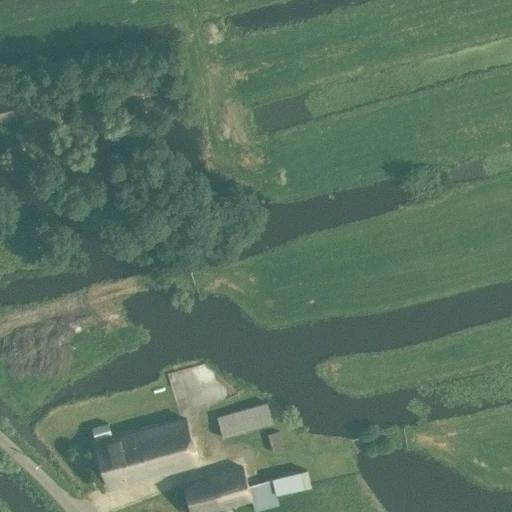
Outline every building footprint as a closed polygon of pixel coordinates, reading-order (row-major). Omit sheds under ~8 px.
[(22,115),(26,134),(61,126),(52,92),(18,100),(17,98),(0,101),(0,117),(1,120),(22,115)] [(266,402),(216,416),(222,437),(272,423),(266,402)] [(110,489),(198,465),(186,420),(98,444),(110,489)] [(268,433),(273,451),(284,448),(279,430),(268,433)] [(276,494),(295,488),(310,484),(307,470),(249,486),(244,468),(183,485),(190,511),(210,511),(252,500),(255,511),(279,504),(276,494)]
